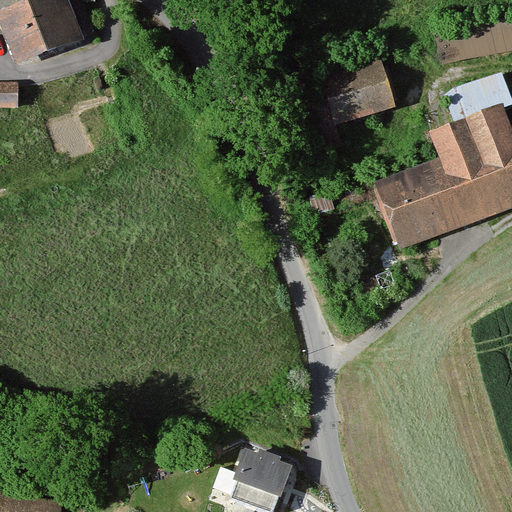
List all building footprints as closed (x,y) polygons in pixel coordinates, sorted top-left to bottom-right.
[(86,41),(70,0),(49,0),(4,17),(21,65),(86,41)] [(443,67),(511,52),(511,20),(437,35),(443,67)] [(398,113),(378,50),(314,69),(326,109),(310,114),(322,155),(342,149),(337,131),(398,113)] [(511,111),(511,93),(505,76),(448,98),(459,126),(432,136),(442,163),(380,186),(405,253),(511,213),(511,124),(508,114),(511,111)] [(0,111),(23,112),(24,85),(0,83),(0,111)] [(286,511),(301,469),(250,452),(233,503),(258,511),(286,511)] [(0,511),(60,511),(61,506),(0,501),(0,511)]
